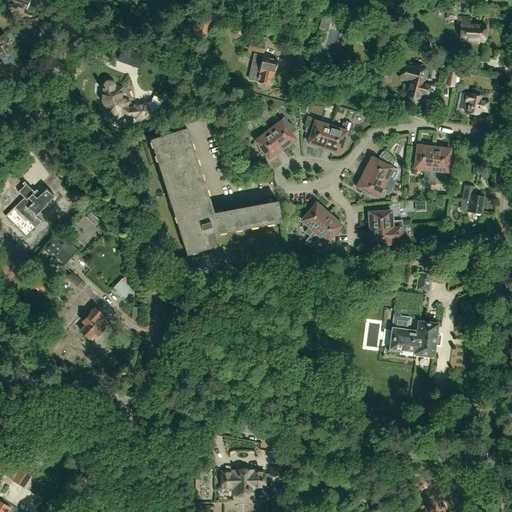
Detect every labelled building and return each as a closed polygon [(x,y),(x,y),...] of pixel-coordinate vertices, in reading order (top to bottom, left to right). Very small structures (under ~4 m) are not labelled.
[(29,0),(0,0),(0,1),(26,10),(29,0)] [(332,0),(326,0),(325,4),(338,8),(340,3),(332,0)] [(327,30),(331,14),(322,12),(318,28),(327,30)] [(469,24),(469,18),(457,17),(457,25),(459,25),(459,38),(460,38),(460,41),(483,42),(484,39),(485,28),(484,28),(484,25),(469,24)] [(209,23),(203,22),(201,30),(195,29),(193,36),(205,39),(209,23)] [(355,25),(351,37),(366,42),(370,30),(355,25)] [(0,59),(1,62),(4,60),(6,64),(13,60),(12,59),(15,58),(11,51),(12,51),(9,44),(10,43),(11,41),(9,38),(7,37),(5,38),(3,33),(0,34),(0,59)] [(249,42),(247,50),(263,53),(265,46),(249,42)] [(135,54),(132,66),(140,68),(143,57),(135,54)] [(254,56),(249,80),(257,82),(270,85),(272,76),(273,76),(273,75),(273,72),(275,67),(276,67),(277,64),(276,64),(277,61),(262,57),(254,56)] [(398,78),(410,81),(406,95),(409,95),(409,97),(412,100),(415,99),(417,98),(419,98),(420,96),(426,98),(429,86),(430,83),(425,82),(428,70),(403,64),(398,78)] [(448,70),(445,86),(455,87),(457,72),(448,70)] [(101,88),(101,91),(102,91),(102,101),(107,112),(118,119),(122,113),(127,116),(136,115),(136,119),(144,118),(151,114),(145,103),(141,105),(134,106),(135,109),(128,110),(124,108),(128,102),(122,98),(122,87),(115,87),(115,86),(114,85),(114,84),(114,83),(113,82),(112,82),(111,81),(110,81),(109,81),(108,81),(107,81),(106,81),(105,82),(104,82),(104,83),(103,84),(103,85),(103,86),(102,88),(101,88)] [(462,93),(459,107),(464,108),(464,112),(476,114),(477,110),(485,111),(487,102),(481,101),(482,91),(471,89),(470,95),(462,93)] [(323,148),(330,127),(320,123),(321,120),(307,116),(304,127),(306,128),(304,132),(306,133),(305,135),(310,137),(308,143),(309,143),(308,145),(315,147),(316,145),(323,148)] [(277,124),(268,131),(282,149),(288,144),(289,146),(295,142),(294,140),(295,139),(290,133),(295,129),(293,126),(290,128),(288,126),(291,124),(289,125),(284,118),(276,123),(277,124)] [(340,130),(330,127),(323,148),(333,151),(332,153),(339,155),(340,151),(341,145),(344,146),(346,139),(344,139),(344,136),(349,138),(353,126),(350,125),(351,123),(346,122),(345,123),(343,122),(340,130)] [(150,140),(187,255),(186,255),(209,247),(206,235),(214,233),(217,232),(217,234),(281,222),(277,201),(213,213),(186,128),(150,140)] [(282,149),(268,131),(259,138),(255,141),(257,143),(260,147),(258,148),(262,154),(264,152),(268,157),(267,157),(270,161),(275,157),(274,155),(282,149)] [(221,147),(228,145),(226,137),(219,139),(221,147)] [(429,185),(433,148),(425,147),(425,145),(419,144),(418,146),(417,146),(416,154),(414,153),(413,161),(415,161),(415,165),(414,168),(419,169),(424,169),(423,180),(422,184),(425,185),(424,189),(428,189),(429,185)] [(433,148),(429,185),(435,186),(436,181),(437,171),(442,171),(442,172),(447,172),(447,169),(448,165),(450,165),(451,158),(449,158),(449,150),(448,150),(449,148),(442,147),(441,149),(433,148)] [(374,159),(370,157),(367,163),(369,164),(364,173),(393,187),(396,182),(393,180),(397,171),(392,168),(389,167),(385,165),(386,163),(383,161),(379,158),(377,161),(373,159),(374,159)] [(481,168),(473,167),(472,174),(480,176),(481,168)] [(393,187),(364,173),(360,181),(358,180),(355,187),(358,188),(359,188),(364,191),(362,193),(369,196),(370,194),(374,196),(377,198),(379,193),(381,189),(390,193),(393,187)] [(37,218),(35,216),(54,196),(46,188),(41,194),(36,189),(34,192),(26,183),(18,192),(24,198),(13,208),(27,221),(30,224),(37,218)] [(464,185),(462,199),(465,200),(463,211),(466,212),(474,213),(475,215),(479,216),(480,214),(482,214),(484,197),(472,195),(474,187),(464,185)] [(303,219),(301,221),(305,224),(309,227),(306,231),(304,232),(307,235),(309,236),(314,231),(328,215),(321,208),(322,207),(317,202),(314,205),(315,206),(311,210),(309,208),(304,214),(306,215),(303,219)] [(370,229),(392,228),(402,227),(402,226),(412,225),(412,220),(391,221),(391,216),(391,211),(388,212),(384,212),(383,209),(376,210),(376,212),(369,213),(369,214),(367,214),(367,221),(369,221),(370,229)] [(309,236),(308,237),(313,242),(316,239),(319,236),(323,239),(322,239),(326,243),(328,240),(331,237),(333,238),(337,233),(335,231),(341,225),(340,225),(341,223),(336,218),(334,220),(328,215),(314,231),(309,236)] [(392,228),(370,229),(370,237),(368,237),(368,244),(370,244),(371,245),(378,245),(378,248),(386,247),(385,245),(390,244),(393,244),(393,241),(403,240),(402,227),(392,228)] [(475,246),(475,240),(456,238),(455,244),(475,246)] [(54,240),(45,250),(49,254),(52,256),(49,261),(58,269),(61,265),(62,266),(71,256),(77,250),(67,241),(62,247),(56,242),(54,240)] [(430,292),(432,274),(418,272),(415,290),(430,292)] [(71,273),(67,277),(76,286),(80,281),(71,273)] [(52,287),(39,275),(31,284),(39,292),(40,291),(44,295),(52,287)] [(119,286),(132,298),(142,286),(130,275),(119,286)] [(186,277),(173,279),(174,285),(187,284),(186,277)] [(108,324),(89,308),(70,331),(89,347),(108,324)] [(437,324),(418,322),(417,332),(408,331),(410,318),(400,317),(400,316),(396,313),(395,313),(394,315),(392,329),(390,350),(400,351),(401,350),(415,352),(414,353),(433,355),(437,324)] [(28,457),(18,472),(28,478),(38,463),(28,457)] [(232,472),(221,472),(222,488),(233,488),(233,494),(238,494),(239,495),(241,496),(245,496),(247,495),(248,494),(253,494),(253,500),(268,500),(268,488),(264,488),(264,481),(282,480),(282,468),(271,469),(271,474),(264,474),(264,471),(253,471),(232,471),(232,472)] [(0,511),(7,511),(10,508),(0,501),(0,511)]
